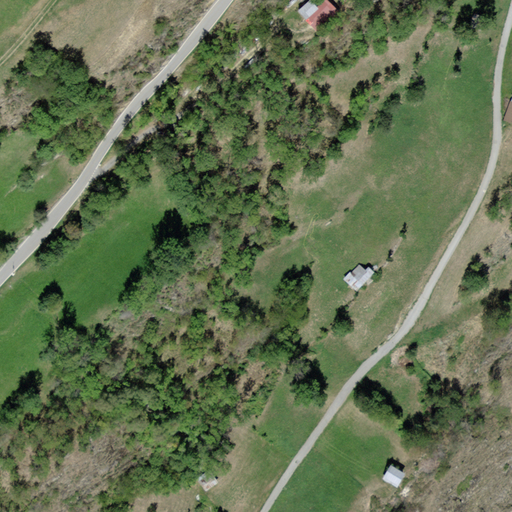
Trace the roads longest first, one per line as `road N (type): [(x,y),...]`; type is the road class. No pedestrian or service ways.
road 1 (residential): [(511,14),(501,46),(493,163),(478,200),(398,335),(353,380),(264,511)]
road 2 (tertiary): [(223,0),(0,278)]
